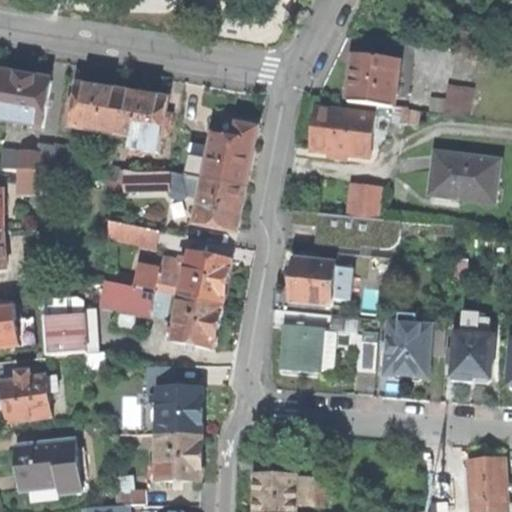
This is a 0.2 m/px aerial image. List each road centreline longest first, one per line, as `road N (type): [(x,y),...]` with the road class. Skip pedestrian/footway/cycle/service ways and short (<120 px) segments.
road 1 (residential): [(291,73),(261,209),(268,246),(249,400),(289,414),(511,431)]
road 2 (residential): [(0,23),(291,73)]
